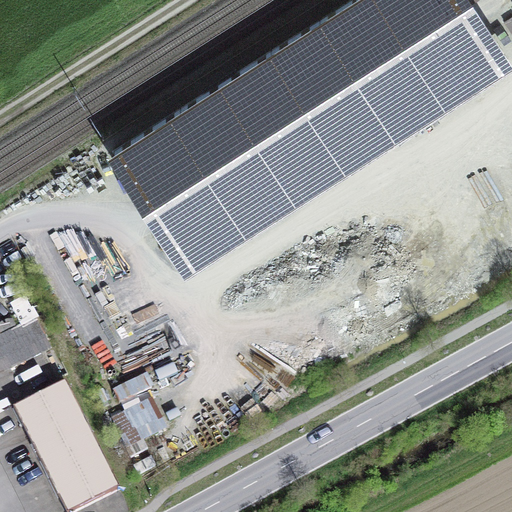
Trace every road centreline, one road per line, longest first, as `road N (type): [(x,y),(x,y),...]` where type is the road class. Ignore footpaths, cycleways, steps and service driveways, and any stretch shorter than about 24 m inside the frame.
road 1 (unknown): [(415,0),(286,64),(55,212),(171,282),(235,252),(511,80)]
road 2 (secondary): [(511,348),(209,511)]
road 3 (track): [(192,0),(0,123)]
